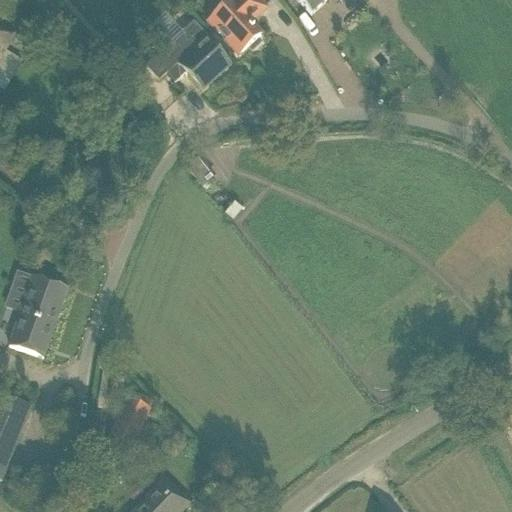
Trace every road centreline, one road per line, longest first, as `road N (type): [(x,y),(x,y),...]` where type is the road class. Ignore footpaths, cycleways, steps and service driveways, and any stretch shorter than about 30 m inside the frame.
road 1 (residential): [(78,420),(119,247),(189,125),(404,125),(467,140),(511,167)]
road 2 (residential): [(292,511),(511,367)]
